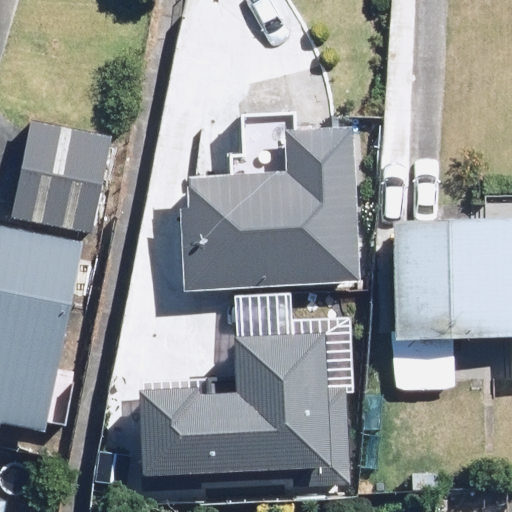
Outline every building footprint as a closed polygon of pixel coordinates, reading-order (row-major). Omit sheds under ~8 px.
[(112,134),(32,120),(15,218),(95,232),(112,134)] [(183,175),(187,288),(363,281),(357,121),(286,124),(288,170),(183,175)] [(511,194),(510,194),(472,195),(472,217),(396,217),(397,389),(455,388),(454,339),(511,338),(511,388),(511,194)] [(86,240),(0,223),(0,438),(3,422),(49,430),(86,240)] [(0,511),(5,511),(8,498),(0,496),(0,511)]
